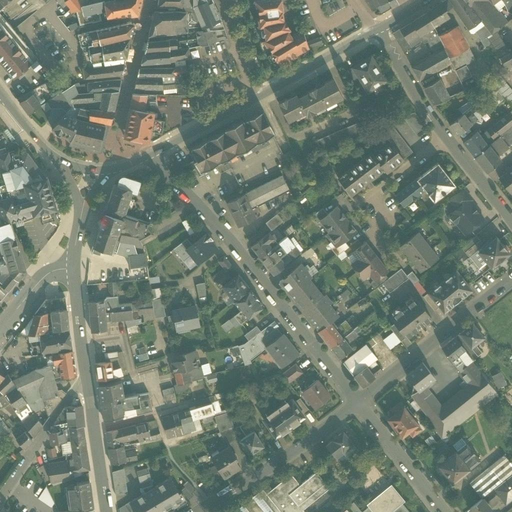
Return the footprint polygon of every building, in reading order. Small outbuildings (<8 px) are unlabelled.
[(0,0),(0,11),(2,9),(5,12),(19,0),(0,0)] [(78,0),(70,0),(79,9),(78,8),(81,7),(83,5),(78,0)] [(84,6),(81,7),(83,12),(84,15),(94,12),(95,15),(98,14),(106,11),(107,18),(137,15),(140,0),(113,0),(104,2),(104,1),(84,6)] [(201,26),(202,31),(214,30),(224,29),(222,25),(211,0),(207,0),(193,7),(201,26)] [(281,0),(275,0),(273,0),(271,0),(265,1),(265,0),(257,0),(254,0),(254,1),(255,8),(258,7),(260,20),(256,20),(257,26),(259,27),(263,27),(265,40),(262,41),(262,42),(266,48),(268,46),(272,52),(271,52),(272,53),(267,56),(267,57),(271,63),(276,60),(280,66),(306,49),(306,50),(308,48),(302,29),(291,36),(288,31),(290,30),(284,21),(282,12),(283,12),(281,0)] [(363,0),(364,0),(371,10),(375,7),(388,1),(387,0),(363,0)] [(398,4),(395,0),(387,0),(388,1),(391,8),(398,4)] [(447,0),(444,0),(426,12),(433,27),(449,17),(445,11),(452,6),(447,0)] [(464,0),(447,0),(452,6),(468,29),(480,20),(474,12),(466,1),(464,0)] [(488,0),(467,0),(466,1),(474,12),(480,20),(484,25),(491,34),(492,33),(501,27),(493,17),(500,13),(498,11),(493,4),(492,4),(488,0)] [(500,0),(497,0),(493,4),(498,11),(504,6),(503,2),(500,0)] [(511,0),(500,0),(503,2),(504,6),(506,11),(506,12),(511,15),(511,0)] [(388,1),(375,7),(380,15),(390,9),(391,8),(388,1)] [(187,28),(201,26),(193,7),(182,7),(185,12),(185,22),(186,22),(187,28)] [(178,11),(154,13),(148,37),(187,33),(195,32),(202,31),(201,26),(187,28),(186,22),(185,22),(185,12),(178,11)] [(426,12),(392,34),(402,52),(421,41),(423,44),(427,42),(438,36),(433,27),(426,12)] [(38,59),(0,13),(0,60),(15,78),(31,65),(35,70),(41,65),(37,60),(38,59)] [(507,22),(500,13),(493,17),(501,27),(507,22)] [(130,23),(77,35),(79,43),(80,48),(88,47),(130,36),(134,24),(132,24),(130,23)] [(484,25),(475,32),(481,41),(486,37),(487,37),(491,34),(484,25)] [(438,36),(444,47),(449,58),(469,48),(457,26),(438,36)] [(224,29),(214,30),(217,41),(227,39),(224,29)] [(202,31),(195,32),(197,40),(198,46),(217,42),(217,41),(214,30),(202,31)] [(506,47),(497,33),(487,38),(496,53),(506,47)] [(130,36),(88,47),(81,48),(85,69),(125,62),(130,36)] [(438,36),(427,42),(433,53),(444,47),(438,36)] [(499,59),(490,44),(487,37),(486,37),(481,41),(480,41),(484,47),(479,50),(496,78),(508,73),(504,67),(499,58),(499,59)] [(197,40),(177,43),(176,39),(147,42),(144,53),(188,48),(189,48),(198,46),(197,40)] [(433,53),(411,66),(419,81),(451,63),(449,58),(444,47),(433,53)] [(506,47),(496,53),(499,58),(509,53),(506,47)] [(188,48),(144,53),(141,65),(142,65),(172,62),(183,59),(189,59),(188,48)] [(449,58),(451,63),(455,71),(466,65),(475,60),(469,48),(449,58)] [(499,58),(504,67),(511,63),(511,50),(509,53),(499,58)] [(377,63),(376,63),(371,56),(353,67),(353,68),(358,76),(362,82),(360,84),(365,92),(368,90),(368,91),(373,88),(376,93),(384,88),(381,83),(386,79),(381,71),(381,70),(381,69),(381,67),(381,66),(380,65),(379,64),(378,64),(377,63)] [(85,69),(83,69),(85,79),(119,75),(122,75),(125,62),(85,69)] [(466,65),(455,71),(461,82),(471,76),(466,65)] [(182,67),(175,68),(174,68),(175,76),(187,74),(186,66),(182,67)] [(174,68),(141,69),(138,71),(137,77),(175,76),(174,68)] [(358,76),(353,68),(348,71),(353,79),(358,76)] [(187,74),(175,76),(176,82),(176,83),(178,93),(194,94),(188,75),(187,74)] [(175,76),(162,78),(150,78),(137,78),(134,88),(162,90),(162,84),(176,83),(176,82),(175,76)] [(439,78),(423,88),(432,104),(450,97),(439,78)] [(332,79),(324,83),(324,84),(316,89),(315,88),(307,92),(307,93),(298,98),(296,95),(287,99),(286,99),(278,103),(288,122),(301,115),(300,114),(304,112),(307,116),(314,112),(314,111),(324,106),(325,107),(326,106),(325,105),(329,103),(329,104),(342,97),(332,79)] [(511,90),(502,79),(493,86),(511,108),(511,90)] [(73,85),(62,92),(68,102),(78,94),(88,93),(88,92),(119,90),(121,81),(118,80),(89,84),(79,86),(78,83),(73,85)] [(51,81),(43,86),(51,100),(58,95),(51,81)] [(68,102),(62,92),(58,95),(51,100),(46,103),(50,109),(62,109),(67,113),(65,115),(72,108),(73,108),(72,102),(68,103),(68,102)] [(88,93),(78,94),(68,102),(68,103),(72,102),(85,102),(86,105),(89,104),(89,110),(114,111),(118,92),(88,93)] [(32,94),(19,102),(28,114),(41,106),(32,94)] [(147,95),(132,94),(130,108),(144,111),(147,95)] [(473,105),(449,125),(457,136),(485,114),(490,110),(484,103),(479,97),(471,103),(473,105)] [(73,108),(72,108),(65,115),(64,115),(51,129),(59,134),(71,139),(76,127),(78,119),(76,119),(79,110),(73,108)] [(130,108),(129,108),(123,137),(148,142),(150,135),(153,135),(153,131),(151,131),(153,119),(154,113),(144,111),(130,108)] [(114,111),(89,110),(89,111),(80,109),(79,110),(76,119),(78,119),(82,121),(88,122),(89,120),(111,125),(114,111)] [(243,120),(224,130),(225,131),(190,149),(195,159),(193,160),(197,168),(194,170),(199,178),(204,175),(202,172),(272,136),(275,134),(263,111),(243,121),(243,120)] [(414,113),(403,118),(415,134),(425,127),(414,113)] [(511,117),(509,113),(496,124),(503,133),(506,131),(511,125),(511,117)] [(88,122),(82,121),(78,119),(76,127),(71,139),(71,141),(70,143),(99,150),(105,127),(88,122)] [(163,121),(153,119),(151,131),(153,131),(161,133),(163,121)] [(365,120),(316,141),(321,153),(371,131),(365,120)] [(390,123),(378,128),(387,140),(397,133),(390,123)] [(503,133),(496,124),(491,127),(499,137),(499,136),(503,133)] [(499,137),(491,127),(487,131),(494,140),(499,137)] [(476,131),(462,142),(474,157),(494,140),(487,131),(480,136),(476,131)] [(511,144),(511,138),(506,131),(503,133),(499,136),(508,147),(511,144)] [(412,152),(398,134),(389,141),(390,143),(403,160),(412,152)] [(251,184),(289,167),(283,156),(272,136),(202,172),(204,175),(212,191),(216,190),(221,199),(251,184)] [(508,147),(499,136),(499,137),(494,140),(503,151),(508,147)] [(494,140),(474,157),(486,172),(500,160),(497,156),(503,151),(494,140)] [(374,156),(373,156),(384,170),(386,173),(391,169),(389,167),(394,163),(396,165),(403,160),(390,143),(374,156)] [(283,156),(289,167),(298,163),(292,151),(283,156)] [(371,153),(338,179),(351,196),(359,189),(357,187),(363,182),(365,185),(370,180),(368,178),(374,174),(376,176),(384,170),(373,156),(374,156),(371,153)] [(27,154),(8,160),(8,159),(0,161),(0,162),(6,183),(0,185),(0,193),(4,206),(0,207),(0,224),(10,222),(10,223),(41,213),(43,219),(50,217),(48,211),(56,209),(47,178),(45,178),(27,154)] [(197,168),(193,160),(181,167),(185,174),(194,170),(197,168)] [(418,179),(396,196),(404,206),(426,188),(435,200),(454,184),(437,163),(418,179)] [(511,166),(504,173),(505,174),(499,178),(511,192),(511,191),(511,166)] [(121,177),(120,178),(119,179),(117,185),(114,184),(106,209),(124,215),(127,206),(131,208),(134,199),(130,198),(132,191),(136,192),(140,182),(124,177),(123,177),(122,177),(121,177)] [(282,177),(244,195),(252,209),(256,207),(289,190),(282,177)] [(462,189),(448,200),(454,208),(457,208),(457,211),(469,201),(469,202),(471,200),(462,189)] [(244,194),(227,203),(238,226),(256,218),(256,217),(259,216),(260,213),(256,207),(252,209),(244,195),(244,194)] [(457,211),(450,216),(455,223),(461,224),(460,227),(464,232),(472,227),(475,227),(478,225),(478,222),(482,218),(469,202),(469,201),(457,211)] [(322,208),(311,217),(317,224),(320,222),(320,221),(327,215),(322,208)] [(327,215),(320,221),(320,222),(329,233),(346,219),(337,208),(327,215)] [(124,215),(106,209),(100,229),(117,234),(121,235),(134,237),(135,235),(139,232),(148,227),(150,223),(124,215)] [(277,214),(265,223),(271,231),(283,222),(277,214)] [(329,233),(326,235),(336,248),(344,242),(356,232),(346,219),(329,233)] [(0,254),(3,254),(18,250),(10,223),(10,222),(0,224),(0,254)] [(153,234),(148,227),(139,232),(144,240),(153,234)] [(117,234),(100,229),(93,247),(92,252),(100,254),(102,250),(112,253),(117,234)] [(409,239),(401,229),(397,233),(404,242),(409,239)] [(404,242),(399,246),(406,255),(425,241),(418,232),(404,242)] [(190,257),(197,266),(218,250),(205,233),(190,245),(184,249),(190,257)] [(263,238),(263,237),(251,247),(260,258),(272,248),(272,249),(278,244),(269,233),(263,238)] [(397,233),(392,237),(399,246),(404,242),(397,233)] [(134,237),(121,235),(119,242),(142,246),(138,238),(134,237)] [(485,247),(476,235),(467,243),(474,252),(477,250),(478,252),(485,247)] [(295,246),(287,237),(279,243),(282,247),(283,246),(287,252),(294,246),(295,246)] [(485,247),(478,252),(477,250),(474,252),(469,257),(479,270),(487,263),(491,267),(509,253),(508,253),(509,250),(505,245),(502,245),(496,237),(485,247)] [(184,249),(190,245),(186,239),(173,250),(183,262),(190,257),(184,249)] [(348,247),(343,251),(348,257),(353,253),(352,253),(362,245),(357,240),(348,247)] [(425,241),(406,255),(413,263),(431,249),(425,241)] [(344,242),(336,248),(332,251),(336,256),(343,251),(348,247),(344,242)] [(318,243),(310,250),(314,254),(322,247),(318,243)] [(362,245),(352,253),(353,253),(358,259),(352,264),(357,272),(376,257),(365,243),(362,245)] [(467,243),(456,251),(464,261),(468,257),(469,257),(474,252),(467,243)] [(280,258),(267,268),(273,275),(285,265),(283,261),(290,256),(292,259),(300,253),(294,246),(287,252),(280,258)] [(282,247),(275,252),(280,258),(287,252),(283,246),(282,247)] [(272,248),(260,258),(267,268),(280,258),(275,252),(272,249),(272,248)] [(431,249),(413,263),(420,272),(438,258),(431,249)] [(18,250),(3,254),(4,261),(0,261),(0,267),(1,271),(0,272),(0,281),(0,282),(0,285),(8,292),(25,271),(18,250)] [(144,254),(129,256),(130,264),(130,268),(131,268),(147,266),(147,261),(144,254)] [(232,267),(224,257),(218,261),(226,272),(232,267)] [(376,257),(357,272),(363,279),(369,274),(374,280),(375,281),(384,273),(387,271),(376,257)] [(130,264),(122,265),(124,277),(131,277),(131,268),(130,268),(130,264)] [(300,264),(287,274),(288,275),(280,281),(286,289),(287,289),(290,293),(309,279),(311,277),(300,264)] [(401,269),(388,279),(382,284),(389,293),(408,278),(406,276),(401,269)] [(455,271),(428,293),(433,299),(433,300),(438,306),(438,305),(439,307),(444,312),(450,307),(465,295),(471,290),(465,283),(466,283),(461,277),(461,278),(455,271)] [(419,281),(412,272),(406,276),(408,278),(414,285),(419,281)] [(224,273),(214,281),(220,289),(223,286),(222,286),(229,281),(228,279),(229,279),(224,273)] [(384,273),(375,281),(374,280),(370,284),(374,290),(382,284),(388,279),(384,273)] [(229,281),(222,286),(223,286),(234,301),(249,289),(238,274),(229,281)] [(309,279),(290,293),(296,300),(295,301),(313,323),(314,322),(320,329),(330,322),(338,316),(329,304),(331,302),(324,294),(322,296),(309,279)] [(116,281),(108,282),(108,295),(117,295),(116,281)] [(204,283),(196,284),(199,298),(206,297),(204,283)] [(148,289),(150,298),(160,296),(158,287),(148,289)] [(234,301),(241,310),(234,316),(240,324),(247,318),(248,319),(263,307),(250,289),(249,289),(234,301)] [(433,299),(428,293),(423,297),(434,311),(439,307),(438,305),(438,306),(433,300),(433,299)] [(104,300),(89,301),(90,314),(106,313),(119,311),(118,305),(117,296),(110,297),(111,304),(105,305),(104,300)] [(65,297),(45,300),(34,315),(47,313),(47,314),(51,313),(67,311),(65,297)] [(415,299),(390,318),(395,323),(406,338),(419,329),(418,327),(419,326),(420,327),(431,319),(415,299)] [(196,306),(172,311),(177,330),(200,325),(196,306)] [(119,311),(106,313),(106,321),(133,319),(132,315),(132,310),(119,311)] [(67,311),(51,313),(53,327),(47,328),(48,331),(69,328),(67,311)] [(47,313),(34,315),(28,336),(39,333),(48,331),(47,328),(47,314),(47,313)] [(90,314),(92,331),(107,329),(106,321),(106,313),(90,314)] [(345,320),(335,329),(343,338),(353,330),(345,320)] [(320,329),(318,332),(331,348),(343,338),(335,329),(330,322),(320,329)] [(260,332),(248,341),(244,344),(238,346),(244,366),(251,364),(250,361),(266,348),(266,347),(281,335),(276,328),(277,327),(274,323),(272,324),(271,324),(260,332)] [(406,338),(395,323),(389,328),(400,342),(406,338)] [(472,323),(459,333),(467,343),(477,355),(481,352),(475,344),(483,337),(479,332),(481,330),(476,324),(474,326),(472,323)] [(256,326),(244,336),(248,341),(260,332),(256,326)] [(48,331),(39,333),(43,355),(46,355),(53,354),(72,350),(69,328),(48,331)] [(343,338),(331,348),(340,359),(352,349),(347,343),(357,335),(356,334),(356,333),(355,332),(353,330),(343,338)] [(467,343),(459,333),(455,337),(462,346),(467,343)] [(298,353),(283,335),(284,334),(283,334),(281,335),(266,347),(266,348),(281,367),(280,367),(281,368),(299,354),(298,353)] [(462,346),(455,337),(441,348),(459,370),(465,365),(471,361),(472,362),(473,360),(462,346)] [(365,344),(342,363),(353,377),(367,366),(374,361),(377,359),(365,344)] [(72,350),(53,354),(53,359),(54,363),(58,363),(61,378),(76,375),(72,350)] [(195,351),(179,356),(178,357),(179,361),(172,363),(172,364),(174,373),(199,366),(197,359),(198,358),(196,352),(195,351)] [(382,371),(374,361),(367,366),(375,377),(382,371)] [(472,362),(471,361),(465,365),(472,374),(464,380),(468,385),(481,374),(472,362)] [(110,362),(95,364),(98,380),(112,378),(122,374),(120,367),(112,370),(110,362)] [(422,363),(406,376),(417,390),(418,390),(419,390),(424,396),(430,391),(425,385),(434,378),(422,363)] [(295,364),(281,375),(288,384),(303,373),(295,364)] [(459,370),(457,372),(461,376),(464,380),(472,374),(465,365),(459,370)] [(50,366),(45,367),(38,369),(35,370),(12,381),(13,383),(16,387),(21,395),(39,387),(43,400),(59,396),(57,391),(50,366)] [(199,366),(174,373),(177,384),(177,385),(190,381),(203,377),(202,370),(201,366),(199,366)] [(367,366),(353,377),(362,387),(375,377),(367,366)] [(498,388),(505,384),(499,371),(491,375),(498,388)] [(4,377),(0,374),(0,390),(2,393),(13,383),(12,381),(8,374),(4,377)] [(463,389),(457,394),(469,408),(468,409),(470,411),(472,409),(470,407),(473,405),(490,392),(493,389),(481,374),(468,385),(463,389)] [(464,380),(461,376),(456,380),(463,389),(468,385),(464,380)] [(330,396),(317,380),(308,387),(311,391),(306,396),(315,408),(330,396)] [(121,381),(99,386),(101,402),(120,398),(124,397),(121,381)] [(190,381),(177,385),(177,384),(173,385),(175,392),(187,389),(190,381)] [(13,383),(2,393),(3,394),(4,395),(6,394),(16,387),(13,383)] [(16,387),(6,394),(16,410),(27,403),(21,395),(16,387)] [(173,387),(162,391),(163,396),(174,393),(173,387)] [(0,390),(0,401),(4,407),(9,403),(4,395),(3,394),(2,393),(0,390)] [(59,396),(43,400),(47,416),(49,416),(66,394),(61,390),(57,391),(59,396)] [(430,391),(424,396),(419,390),(418,390),(417,390),(411,395),(426,414),(428,417),(435,411),(441,406),(430,391)] [(490,392),(473,405),(477,410),(494,397),(490,392)] [(120,398),(101,402),(104,421),(122,416),(123,419),(152,411),(148,393),(124,397),(120,398)] [(163,396),(163,397),(165,402),(176,399),(174,393),(163,396)] [(441,406),(435,411),(447,426),(454,420),(468,409),(469,408),(457,394),(441,406)] [(308,410),(299,398),(294,403),(302,414),(308,410)] [(292,400),(283,406),(282,404),(270,412),(272,414),(263,420),(275,437),(281,434),(282,435),(286,432),(286,431),(292,427),(292,428),(300,422),(299,421),(304,417),(302,414),(294,403),(292,400)] [(421,429),(399,402),(391,409),(394,414),(388,419),(401,436),(408,431),(412,436),(421,429)] [(212,403),(189,410),(192,420),(215,413),(212,403)] [(64,408),(54,424),(53,424),(54,425),(66,422),(66,421),(68,421),(68,418),(83,417),(82,406),(64,408)] [(189,410),(178,413),(181,423),(184,433),(195,430),(192,420),(189,410)] [(447,426),(435,411),(428,417),(426,414),(423,416),(441,438),(458,425),(454,420),(447,426)] [(256,422),(250,412),(245,415),(251,425),(256,422)] [(42,425),(34,413),(22,422),(33,437),(42,425)] [(178,413),(162,418),(168,438),(184,433),(181,423),(178,413)] [(229,413),(215,418),(219,432),(233,427),(229,413)] [(54,425),(55,432),(63,430),(68,428),(83,426),(83,417),(68,418),(68,421),(66,421),(66,422),(54,425)] [(147,422),(135,426),(138,438),(139,443),(151,440),(149,431),(147,422)] [(246,437),(239,441),(249,455),(263,446),(254,432),(252,433),(246,423),(239,427),(246,437)] [(85,438),(83,426),(68,428),(70,440),(85,438)] [(135,426),(117,431),(119,443),(138,438),(135,426)] [(17,430),(12,434),(16,439),(25,432),(21,427),(17,430)] [(219,432),(227,444),(237,439),(233,427),(219,432)] [(158,429),(149,431),(151,440),(161,437),(158,429)] [(55,432),(50,433),(51,444),(60,442),(65,442),(65,441),(63,430),(55,432)] [(117,431),(106,433),(108,449),(120,447),(119,443),(117,431)] [(25,432),(16,439),(23,449),(31,441),(25,432)] [(343,432),(325,446),(336,458),(342,453),(353,445),(352,444),(343,432)] [(85,438),(70,440),(71,446),(72,452),(86,450),(85,438)] [(455,452),(438,466),(438,467),(438,470),(441,474),(444,475),(452,484),(469,469),(480,460),(466,443),(465,444),(461,438),(453,445),(457,451),(455,452)] [(65,442),(60,442),(62,456),(65,455),(68,455),(67,447),(71,446),(70,440),(65,441),(65,442)] [(353,445),(342,453),(346,458),(357,450),(360,454),(363,452),(355,442),(352,444),(353,445)] [(120,447),(108,449),(110,464),(126,461),(125,455),(123,446),(120,447)] [(229,447),(211,458),(223,478),(240,467),(236,460),(237,459),(229,447)] [(86,450),(72,452),(72,454),(68,455),(65,455),(66,460),(65,460),(67,473),(72,472),(89,469),(86,450)] [(511,465),(504,455),(469,483),(482,499),(493,489),(511,473),(511,465)] [(64,462),(48,465),(50,482),(53,486),(73,478),(72,472),(67,473),(65,460),(63,461),(64,462)] [(147,468),(136,471),(141,489),(152,485),(147,468)] [(123,469),(112,472),(115,496),(127,494),(123,469)] [(291,474),(266,494),(280,511),(303,511),(330,489),(316,472),(314,474),(312,474),(309,477),(308,478),(307,479),(306,479),(302,482),(301,484),(299,485),(298,484),(291,474)] [(511,473),(493,489),(499,497),(505,505),(511,499),(511,473)] [(169,479),(152,489),(150,487),(151,486),(153,486),(152,485),(141,489),(140,489),(140,490),(143,489),(145,493),(130,502),(135,511),(164,511),(168,510),(167,509),(171,506),(172,508),(178,504),(177,502),(182,500),(169,479)] [(89,481),(76,483),(76,486),(67,487),(72,511),(94,508),(89,481)] [(195,490),(187,481),(183,485),(184,487),(180,491),(188,500),(192,496),(191,494),(195,490)] [(390,485),(367,505),(368,508),(363,511),(360,511),(353,503),(342,511),(407,511),(401,504),(404,501),(390,485)] [(258,492),(252,497),(252,498),(243,505),(243,504),(237,509),(238,510),(234,511),(280,511),(266,494),(262,489),(258,493),(258,492)] [(482,499),(469,509),(471,511),(486,511),(490,509),(488,506),(499,497),(493,489),(482,499)] [(42,490),(36,498),(49,506),(55,498),(42,490)] [(130,502),(119,508),(119,511),(135,511),(130,502)]
